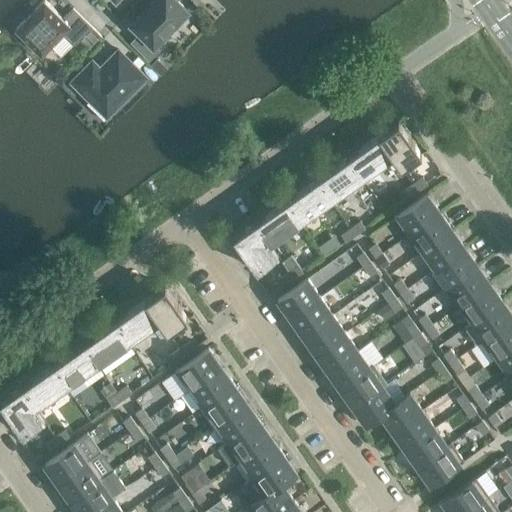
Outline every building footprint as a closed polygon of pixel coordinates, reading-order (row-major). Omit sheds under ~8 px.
[(44,0),(43,0),(34,9),(33,8),(25,17),(26,18),(16,28),(41,53),(61,33),(73,45),(91,26),(73,8),(63,18),(44,0)] [(141,33),(132,42),(149,59),(159,49),(154,44),(187,10),(177,0),(154,0),(153,2),(153,1),(151,3),(146,9),(145,9),(144,10),(131,23),(141,33)] [(71,82),(90,100),(95,94),(113,111),(146,77),(118,49),(100,68),(92,60),(71,82)] [(421,154),(398,121),(379,135),(393,156),(392,156),(401,168),(421,154)] [(393,156),(379,135),(347,157),(362,178),(392,156),(393,156)] [(362,178),(347,157),(316,179),(331,200),(362,178)] [(422,177),(413,184),(417,190),(427,183),(422,177)] [(331,200),(316,179),(285,201),(300,222),(331,200)] [(417,190),(413,184),(403,191),(408,197),(417,190)] [(440,212),(427,193),(426,194),(393,217),(406,236),(440,212)] [(300,222),(285,201),(254,223),(268,244),(269,243),(300,222)] [(453,229),(440,212),(406,236),(419,254),(423,251),(423,250),(453,229)] [(360,221),(351,228),(355,234),(365,227),(360,221)] [(268,244),(254,223),(234,237),(257,270),(278,255),(269,243),(268,244)] [(355,234),(351,228),(341,235),(345,241),(355,234)] [(465,247),(453,229),(423,250),(423,251),(435,267),(435,268),(465,247)] [(324,243),(318,247),(324,256),(330,251),(324,243)] [(382,253),(375,243),(369,247),(376,257),(382,253)] [(477,265),(465,247),(435,268),(435,267),(431,270),(444,289),(477,265)] [(363,251),(357,256),(364,266),(370,261),(363,251)] [(389,263),(382,253),(376,257),(383,267),(389,263)] [(377,271),(370,261),(364,266),(370,276),(377,271)] [(298,265),(288,271),(293,278),(303,271),(298,265)] [(490,282),(477,265),(444,289),(457,307),(461,304),(460,303),(490,282)] [(293,278),(288,271),(279,278),(283,285),(293,278)] [(320,296),(307,278),(278,299),(291,317),(320,296)] [(400,278),(394,283),(401,293),(407,288),(400,278)] [(502,300),(490,282),(460,303),(461,304),(473,321),(502,300)] [(188,318),(165,286),(145,300),(160,320),(159,321),(167,333),(188,318)] [(395,297),(388,287),(381,291),(388,301),(395,297)] [(414,298),(407,288),(401,293),(407,302),(414,298)] [(333,314),(320,296),(291,317),(303,335),(333,314)] [(402,306),(395,297),(388,301),(395,311),(402,306)] [(160,320),(145,300),(114,322),(128,342),(159,321),(160,320)] [(511,319),(511,313),(502,300),(473,321),(464,327),(476,345),(481,341),(511,319)] [(387,302),(378,309),(385,319),(395,312),(387,302)] [(425,313),(419,318),(426,328),(432,323),(425,313)] [(345,332),(333,314),(303,335),(315,352),(345,332)] [(511,346),(511,319),(481,341),(494,359),(511,346)] [(128,342),(114,322),(83,344),(97,364),(128,342)] [(420,332),(413,322),(406,327),(413,336),(420,332)] [(439,333),(432,323),(426,328),(432,338),(439,333)] [(358,349),(345,332),(315,352),(328,370),(358,349)] [(427,342),(420,332),(413,336),(420,346),(427,342)] [(189,341),(179,348),(184,355),(194,348),(189,341)] [(97,364),(83,344),(52,365),(66,386),(97,364)] [(511,372),(511,346),(494,359),(507,378),(510,375),(510,374),(511,372)] [(222,366),(209,347),(175,371),(188,390),(222,366)] [(184,355),(179,348),(170,355),(174,362),(184,355)] [(370,366),(358,349),(328,370),(340,388),(370,367),(370,366)] [(450,349),(443,353),(450,363),(457,359),(450,349)] [(445,367),(438,357),(431,362),(438,372),(445,367)] [(464,368),(457,359),(450,363),(457,373),(464,368)] [(373,363),(370,366),(370,367),(340,388),(353,405),(382,385),(383,385),(387,382),(373,363)] [(66,386),(52,365),(20,387),(35,408),(36,408),(66,386)] [(234,383),(222,366),(188,390),(200,407),(234,383)] [(452,377),(445,367),(438,372),(445,382),(452,377)] [(246,401),(234,383),(200,407),(213,425),(246,401)] [(475,384),(468,389),(475,399),(482,394),(475,384)] [(127,385),(117,392),(122,399),(132,392),(127,385)] [(382,385),(353,405),(366,425),(367,424),(367,423),(381,413),(380,413),(395,402),(394,401),(383,385),(382,385)] [(35,408),(20,387),(1,401),(23,434),(44,419),(36,408),(35,408)] [(409,391),(394,401),(395,402),(380,413),(381,413),(392,430),(422,409),(409,391)] [(122,399),(117,392),(107,399),(112,406),(122,399)] [(470,402),(463,393),(456,397),(463,407),(470,402)] [(489,404),(482,394),(475,399),(482,408),(489,404)] [(259,419),(246,401),(213,425),(226,443),(230,440),(229,440),(259,419)] [(476,412),(470,402),(463,407),(470,417),(476,412)] [(149,417),(142,407),(135,412),(142,422),(149,417)] [(435,427),(422,409),(392,430),(405,448),(435,427)] [(494,412),(488,416),(495,426),(501,421),(494,412)] [(130,416),(123,420),(130,430),(137,426),(130,416)] [(156,427),(149,417),(142,422),(149,431),(156,427)] [(271,436),(259,419),(229,440),(230,440),(241,457),(242,457),(271,436)] [(489,430),(482,420),(476,425),(482,434),(489,430)] [(144,435),(137,426),(130,430),(137,440),(144,435)] [(447,444),(435,427),(405,448),(417,466),(447,445),(447,444)] [(65,429),(55,436),(60,442),(69,436),(65,429)] [(60,442),(55,436),(45,443),(50,449),(60,442)] [(284,454),(271,436),(242,457),(241,457),(237,459),(251,479),(255,476),(254,475),(284,454)] [(450,441),(447,444),(447,445),(417,466),(430,484),(464,460),(450,441)] [(86,460),(74,442),(45,462),(44,463),(57,482),(87,461),(86,460)] [(167,443),(160,447),(167,457),(174,452),(167,443)] [(162,461),(155,451),(148,456),(155,466),(162,461)] [(181,462),(174,452),(167,457),(174,467),(181,462)] [(297,473),(284,454),(254,475),(255,476),(266,492),(266,493),(281,482),(282,483),(296,473),(296,474),(297,473)] [(90,457),(86,460),(87,461),(57,482),(70,499),(99,478),(100,479),(104,476),(90,457)] [(168,471),(162,461),(155,466),(162,475),(168,471)] [(511,476),(504,466),(497,471),(506,482),(511,477),(511,476)] [(463,511),(488,495),(475,476),(442,500),(450,511),(463,511)] [(99,478),(70,499),(78,511),(89,511),(112,496),(100,479),(99,478)] [(192,478),(185,483),(192,492),(199,488),(192,478)] [(266,493),(266,492),(247,505),(251,511),(276,511),(294,500),(282,483),(281,482),(266,493)] [(186,496),(179,486),(173,491),(180,501),(186,496)] [(205,498),(199,488),(192,492),(199,502),(205,498)] [(158,511),(171,503),(165,495),(152,505),(156,511),(158,511)] [(500,511),(488,495),(463,511),(500,511)] [(122,511),(112,496),(89,511),(122,511)] [(193,506),(186,496),(180,501),(187,511),(193,506)] [(302,511),(294,500),(276,511),(302,511)]
